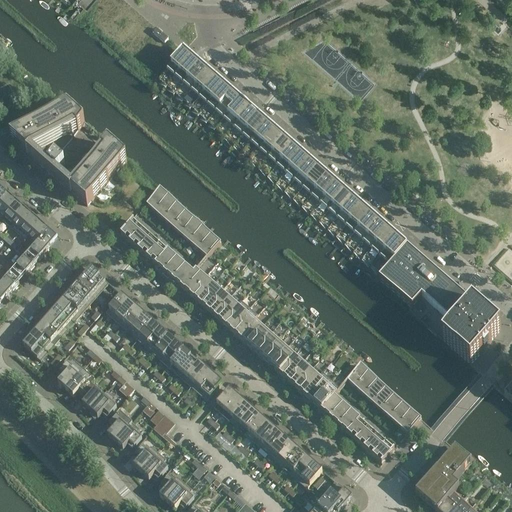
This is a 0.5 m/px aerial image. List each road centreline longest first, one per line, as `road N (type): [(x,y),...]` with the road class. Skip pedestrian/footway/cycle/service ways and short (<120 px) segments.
road 1 (residential): [(511,313),(219,54),(207,33),(206,2)]
road 2 (residential): [(88,239),(384,499)]
road 3 (residential): [(141,511),(62,421),(0,366)]
road 4 (residential): [(0,341),(88,239)]
